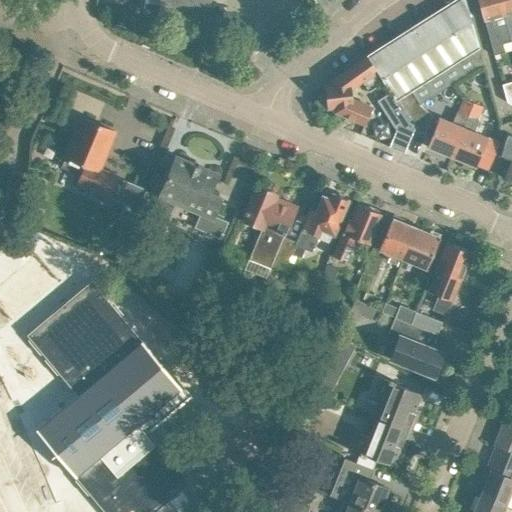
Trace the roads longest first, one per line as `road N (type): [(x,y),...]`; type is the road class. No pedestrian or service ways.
road 1 (residential): [(511,233),(466,202),(265,120)]
road 2 (residential): [(427,511),(511,295)]
road 3 (residential): [(265,120),(65,33)]
road 4 (residential): [(265,120),(275,94),(373,0)]
road 5 (residential): [(0,154),(37,107),(65,33)]
